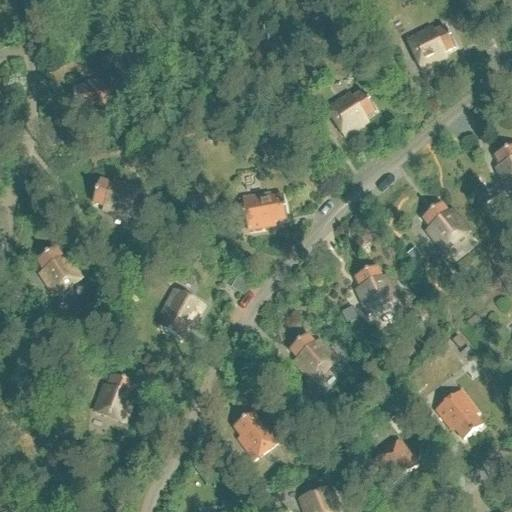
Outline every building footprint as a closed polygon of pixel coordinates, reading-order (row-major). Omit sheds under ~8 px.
[(443,56),(455,50),(445,30),(425,40),(423,36),(407,44),(421,72),(445,60),(443,56)] [(116,112),(112,82),(85,86),(86,90),(73,92),(76,114),(98,111),(99,115),(116,112)] [(364,121),(375,114),(363,95),(344,107),(342,103),(327,113),(344,139),(366,124),(364,121)] [(281,131),(287,126),(281,116),(274,121),(281,131)] [(304,129),(309,136),(329,123),(324,116),(304,129)] [(508,196),(511,194),(511,149),(495,158),(504,178),(500,180),(508,196)] [(129,222),(139,192),(113,183),(112,187),(100,183),(92,205),(113,212),(112,216),(129,222)] [(488,203),(483,192),(474,196),(480,208),(488,203)] [(270,202),(269,198),(243,202),(248,233),(266,230),(265,226),(287,222),(283,199),(270,202)] [(204,213),(202,200),(190,201),(192,215),(204,213)] [(444,255),(468,235),(452,214),(448,217),(440,206),(422,221),(436,238),(433,241),(444,255)] [(55,299),(81,281),(66,259),(63,261),(56,250),(36,263),(49,281),(45,283),(55,299)] [(422,261),(414,251),(406,256),(414,267),(422,261)] [(138,275),(133,263),(121,268),(125,280),(138,275)] [(369,318),(397,304),(385,280),(382,282),(376,270),(355,280),(365,300),(361,301),(369,318)] [(250,286),(237,279),(230,291),(243,298),(250,286)] [(194,324),(203,308),(175,294),(163,317),(166,319),(160,331),(180,342),(191,322),(194,324)] [(358,321),(352,310),(343,314),(349,325),(358,321)] [(470,332),(481,323),(475,317),(465,325),(470,332)] [(313,385),(336,365),(318,345),(315,347),(307,337),(289,353),(304,369),(301,372),(313,385)] [(451,343),(461,355),(467,350),(458,338),(451,343)] [(127,407),(135,387),(113,379),(108,391),(105,389),(95,415),(124,426),(131,409),(127,407)] [(464,443),(482,429),(474,419),(477,416),(461,395),(436,414),(447,428),(450,426),(464,443)] [(394,419),(401,427),(410,420),(404,412),(394,419)] [(255,465),(280,446),(263,424),(260,426),(252,416),(234,430),(247,448),(244,450),(255,465)] [(394,487),(418,468),(399,444),(375,463),(394,487)] [(333,511),(332,509),(336,508),(329,491),(300,502),(304,511),(333,511)]
